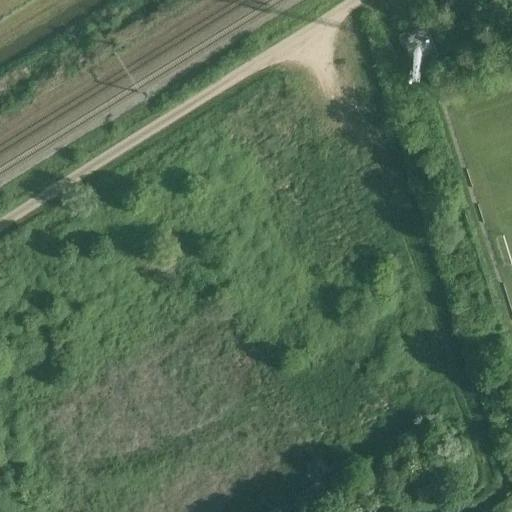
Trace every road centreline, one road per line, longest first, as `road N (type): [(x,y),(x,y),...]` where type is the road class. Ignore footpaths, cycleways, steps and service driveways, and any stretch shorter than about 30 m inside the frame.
road 1 (unclassified): [(0,228),(301,38)]
road 2 (residential): [(344,116),(427,81),(511,67)]
